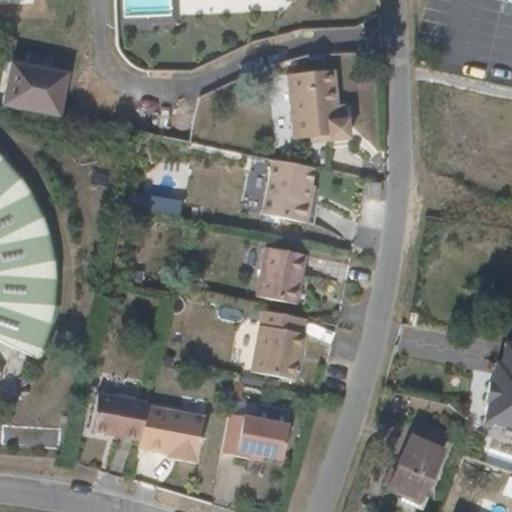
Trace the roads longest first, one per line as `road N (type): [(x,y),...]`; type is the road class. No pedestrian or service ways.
road 1 (residential): [(319,511),(377,329),(398,188),(396,41)]
road 2 (residential): [(396,41),(291,45),(197,83),(148,90),(113,75),(102,53),(99,0)]
